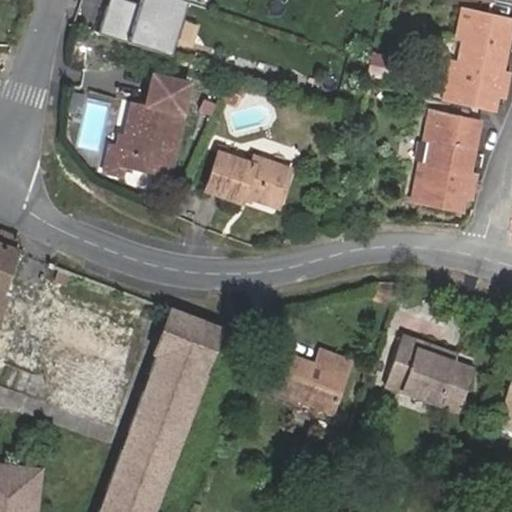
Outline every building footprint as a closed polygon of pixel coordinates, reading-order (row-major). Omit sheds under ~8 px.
[(117,0),(107,0),(96,35),(168,59),(187,4),(173,0),(140,0),(138,7),(117,0)] [(463,11),(444,97),(452,99),(470,12),(463,11)] [(501,74),(511,23),(511,21),(489,16),(470,12),(452,99),(484,106),(493,108),(497,92),(501,74)] [(390,76),(392,53),(371,51),(369,74),(390,76)] [(147,105),(184,115),(193,82),(155,72),(147,105)] [(508,76),(501,74),(497,92),(504,94),(508,76)] [(237,110),(245,91),(230,84),(222,104),(237,110)] [(184,115),(134,101),(119,165),(170,178),(184,115)] [(419,200),(461,210),(465,195),(469,176),(475,148),(480,122),(430,110),(424,137),(433,139),(419,200)] [(424,137),(410,198),(419,200),(433,139),(424,137)] [(278,215),(290,179),(255,166),(252,174),(217,161),(205,197),(241,210),(244,203),(278,215)] [(465,195),(473,196),(478,178),(469,176),(465,195)] [(20,237),(0,229),(0,307),(6,291),(1,289),(16,248),(20,237)] [(223,329),(172,309),(155,354),(158,356),(98,511),(152,511),(159,496),(223,329)] [(434,356),(437,349),(405,338),(388,386),(461,412),(476,371),(454,363),(434,356)] [(456,356),(437,349),(434,356),(454,363),(456,356)] [(319,364),(288,353),(275,393),(305,403),(333,413),(347,374),(351,362),(323,351),(319,364)] [(511,391),(503,419),(511,421),(511,391)] [(333,413),(305,403),(301,413),(330,422),(333,413)] [(511,421),(503,419),(500,426),(511,429),(511,421)] [(257,511),(260,501),(239,496),(245,469),(217,462),(205,511),(257,511)] [(0,511),(33,511),(38,471),(0,465),(0,511)]
